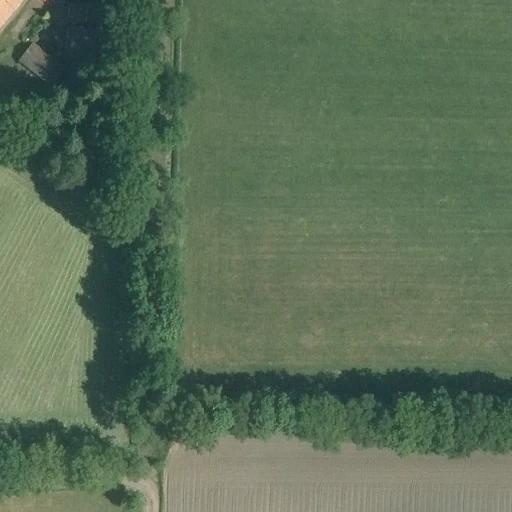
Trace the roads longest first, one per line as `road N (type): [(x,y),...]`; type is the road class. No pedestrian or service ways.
road 1 (track): [(140,486),(154,456),(162,0)]
road 2 (track): [(151,511),(140,486),(128,482),(0,485)]
